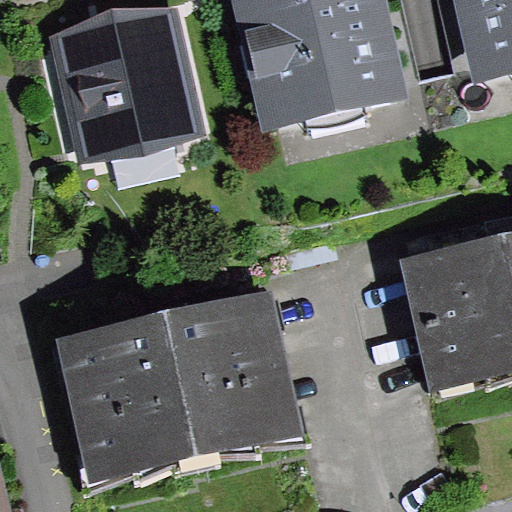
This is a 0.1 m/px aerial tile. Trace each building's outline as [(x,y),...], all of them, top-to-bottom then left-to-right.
[(369,0),(258,0),(244,3),(271,120),(391,93),(369,0)] [(511,64),(511,0),(465,0),(482,72),(511,64)] [(189,130),(165,25),(62,49),(86,154),(189,130)] [(511,370),(511,250),(493,254),(486,225),(402,243),(435,388),(511,370)] [(290,434),(262,307),(66,350),(94,478),(290,434)]
